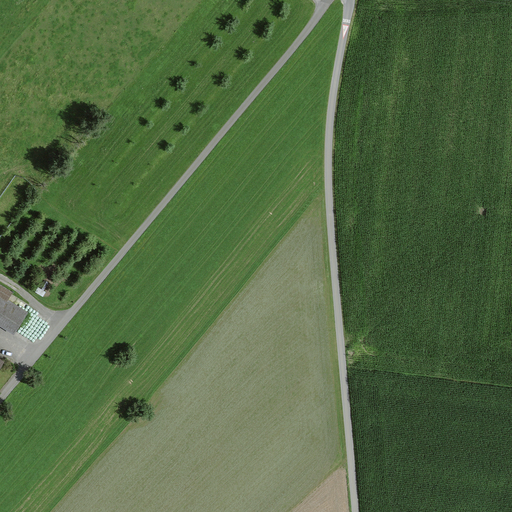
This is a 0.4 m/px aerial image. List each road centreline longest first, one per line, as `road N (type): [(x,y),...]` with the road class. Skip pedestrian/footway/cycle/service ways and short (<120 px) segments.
road 1 (track): [(332,0),(0,401)]
road 2 (unclassified): [(350,0),(328,168),(354,511)]
